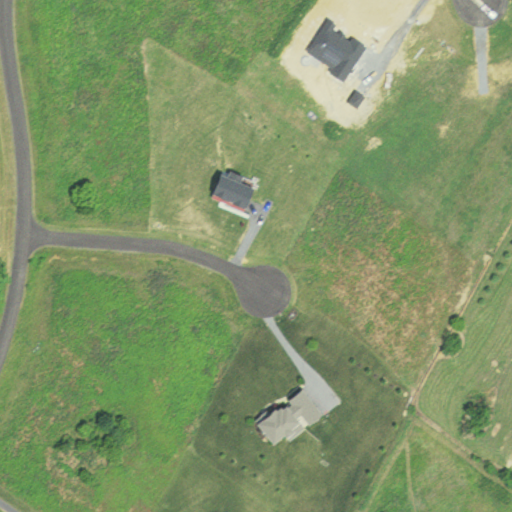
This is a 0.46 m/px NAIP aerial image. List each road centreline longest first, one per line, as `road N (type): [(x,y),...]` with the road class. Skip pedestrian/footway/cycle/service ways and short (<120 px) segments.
road 1 (residential): [(0,6),(25,155),(18,283),(0,343)]
road 2 (residential): [(24,233),(178,246),(263,286)]
